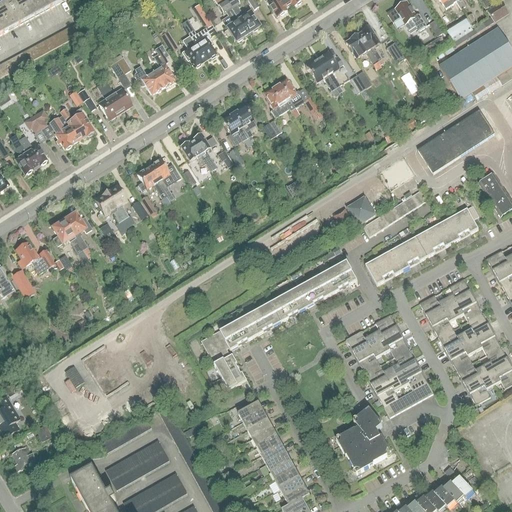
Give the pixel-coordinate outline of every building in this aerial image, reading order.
[(65,0),(11,0),(0,6),(0,37),(66,1),(65,0)] [(248,36),(253,33),(254,33),(258,31),(258,29),(260,28),(251,14),(244,19),(237,8),(239,6),(235,0),(229,0),(226,2),(248,36)] [(259,7),(254,0),(247,0),(254,11),(259,7)] [(272,0),(267,4),(277,19),(287,12),(285,9),(291,5),(292,5),(288,0),(272,0)] [(458,13),(462,10),(455,0),(439,0),(442,4),(449,1),(450,2),(452,0),(455,4),(453,5),(458,13)] [(455,0),(462,10),(466,7),(461,0),(455,0)] [(494,6),(490,0),(480,0),(486,10),(494,6)] [(228,18),(222,22),(228,31),(225,33),(225,35),(227,39),(229,40),(232,37),(236,44),(237,43),(239,44),(243,41),(243,39),(248,36),(226,2),(218,7),(224,16),(226,15),(228,18)] [(402,20),(406,26),(410,32),(416,28),(419,33),(427,28),(420,17),(417,19),(408,4),(397,12),(396,10),(388,15),(394,24),(402,20)] [(494,25),(509,16),(505,10),(501,4),(487,13),(491,19),(494,25)] [(206,30),(212,26),(204,13),(200,6),(193,11),(197,18),(203,27),(204,27),(206,30)] [(477,23),(473,16),(467,19),(471,26),(477,23)] [(455,45),(474,33),(473,30),(468,23),(466,20),(447,32),(449,35),(454,42),(455,45)] [(445,35),(437,22),(430,26),(438,39),(445,35)] [(78,38),(83,35),(77,25),(72,28),(78,38)] [(73,41),(78,38),(72,28),(67,30),(73,41)] [(364,32),(360,35),(380,67),(384,65),(376,53),(375,53),(373,50),(380,45),(369,29),(368,30),(366,29),(363,31),(364,32)] [(73,41),(67,30),(62,33),(68,43),(73,41)] [(217,56),(212,48),(213,47),(208,39),(210,38),(205,31),(195,37),(193,33),(188,36),(189,37),(205,63),(211,59),(212,60),(215,58),(215,57),(217,56)] [(511,50),(499,31),(441,69),(463,103),(462,104),(465,108),(473,103),(470,99),(474,96),(478,104),(489,97),(490,97),(503,88),(511,81),(511,50)] [(63,46),(68,43),(62,33),(57,36),(63,46)] [(160,38),(171,55),(178,50),(168,34),(160,38)] [(382,69),(380,67),(360,35),(356,37),(354,36),(351,38),(351,40),(350,41),(350,42),(345,44),(356,61),(360,58),(365,55),(376,73),(382,69)] [(63,46),(57,36),(52,38),(58,49),(63,46)] [(200,66),(205,63),(189,37),(182,42),(188,52),(183,55),(188,63),(190,62),(195,70),(196,69),(198,69),(200,68),(200,66)] [(53,52),(58,49),(52,38),(47,41),(53,52)] [(53,52),(47,41),(42,44),(48,54),(53,52)] [(43,57),(48,54),(42,44),(37,47),(43,57)] [(405,61),(395,45),(386,50),(396,66),(405,61)] [(160,71),(154,75),(163,90),(165,89),(167,89),(170,87),(170,86),(175,82),(166,67),(169,65),(166,60),(169,58),(166,53),(161,46),(154,50),(157,55),(152,58),(160,71)] [(43,57),(37,47),(32,49),(38,60),(43,57)] [(33,62),(38,60),(32,49),(27,52),(33,62)] [(33,62),(27,52),(22,55),(28,65),(33,62)] [(329,54),(327,55),(325,55),(323,57),(323,58),(317,62),(336,91),(339,88),(340,88),(334,78),(330,76),(339,71),(338,69),(343,66),(338,58),(333,61),(329,54)] [(22,68),(28,65),(22,55),(17,57),(22,68)] [(130,86),(124,76),(114,60),(112,56),(106,60),(111,67),(110,67),(124,90),(130,86)] [(22,68),(17,57),(12,60),(17,71),(22,68)] [(120,57),(114,60),(124,76),(131,72),(123,59),(122,59),(120,57)] [(12,73),(17,71),(12,60),(7,63),(12,73)] [(332,93),(336,91),(317,62),(312,65),(310,64),(308,66),(308,67),(306,68),(316,85),(325,79),(325,83),(332,93)] [(12,73),(7,63),(2,66),(7,76),(12,73)] [(162,91),(163,90),(154,75),(148,79),(141,68),(135,72),(137,74),(135,76),(134,78),(140,88),(143,88),(145,87),(151,97),(157,94),(159,94),(162,93),(162,91)] [(357,77),(366,91),(372,87),(363,73),(357,77)] [(361,94),(366,91),(357,77),(352,80),(361,94)] [(281,86),(276,88),(289,111),(295,119),(300,116),(296,109),(305,103),(298,92),(296,93),(295,93),(294,91),(292,91),(287,81),(285,83),(283,82),(281,84),(281,86)] [(102,86),(120,115),(126,112),(127,112),(130,110),(130,109),(131,108),(121,92),(112,98),(112,92),(106,83),(102,86)] [(115,118),(120,115),(102,86),(97,88),(103,98),(109,100),(99,106),(109,122),(111,121),(112,121),(115,120),(115,118)] [(273,111),(271,112),(275,120),(289,111),(276,88),(274,90),(273,89),(270,91),(270,92),(264,96),(270,104),(270,106),(273,111)] [(89,99),(84,91),(77,95),(83,103),(84,103),(89,99)] [(82,104),(77,95),(71,99),(76,107),(82,104)] [(89,99),(84,103),(90,112),(96,109),(90,99),(89,99)] [(317,123),(324,119),(319,110),(312,99),(305,103),(312,115),(317,123)] [(461,104),(450,111),(452,115),(463,108),(461,104)] [(239,112),(233,115),(248,140),(253,137),(248,131),(254,127),(252,123),(253,123),(244,108),(242,109),(241,109),(239,110),(239,112)] [(43,111),(32,117),(41,131),(47,127),(44,122),(48,119),(43,111)] [(94,134),(80,111),(73,116),(73,117),(71,119),(66,111),(60,114),(62,117),(79,143),(87,138),(89,138),(92,136),(92,135),(94,134)] [(479,112),(418,152),(433,176),(495,136),(479,112)] [(248,140),(233,115),(228,119),(226,118),(224,120),(224,121),(222,122),(231,137),(227,139),(234,149),(248,140)] [(41,131),(32,117),(23,123),(28,131),(31,130),(35,135),(41,131)] [(79,143),(62,117),(50,125),(56,136),(55,137),(64,152),(66,152),(67,152),(70,150),(70,148),(79,143)] [(262,129),(270,141),(282,133),(274,121),(262,129)] [(414,121),(407,126),(410,131),(418,127),(414,121)] [(374,140),(370,133),(365,136),(369,143),(374,140)] [(391,134),(384,138),(387,144),(395,140),(391,134)] [(205,153),(210,150),(202,136),(199,137),(199,136),(195,139),(196,140),(191,143),(210,173),(216,170),(205,153)] [(44,158),(48,156),(42,146),(33,151),(26,140),(19,144),(36,170),(47,164),(44,158)] [(9,157),(0,142),(0,155),(3,161),(9,157)] [(205,176),(210,173),(191,143),(187,146),(186,144),(182,147),(183,148),(181,149),(190,164),(196,160),(201,169),(205,176)] [(15,162),(25,178),(36,170),(19,144),(12,148),(17,155),(19,153),(20,155),(23,155),(24,157),(15,162)] [(235,150),(228,155),(237,169),(244,165),(235,150)] [(234,166),(225,152),(219,156),(228,170),(234,166)] [(383,173),(393,187),(413,174),(403,160),(383,173)] [(149,169),(167,199),(172,196),(165,186),(160,183),(169,177),(160,162),(158,163),(157,163),(154,165),(152,167),(149,169)] [(156,191),(163,201),(167,199),(149,169),(144,172),(142,172),(140,173),(140,175),(138,176),(143,185),(139,187),(143,194),(156,186),(156,191)] [(196,184),(188,172),(182,176),(190,188),(196,184)] [(511,204),(493,176),(479,185),(484,194),(481,196),(486,204),(490,202),(501,219),(511,211),(511,204)] [(296,183),(286,189),(291,198),(301,191),(296,183)] [(134,225),(130,219),(128,220),(124,214),(123,215),(121,211),(123,209),(121,207),(127,204),(118,189),(115,190),(114,190),(112,191),(112,192),(106,196),(128,229),(134,225)] [(421,206),(429,201),(422,191),(415,195),(421,206)] [(415,195),(407,200),(414,211),(421,206),(415,195)] [(106,196),(101,199),(100,199),(97,200),(97,202),(95,203),(105,217),(110,214),(112,216),(113,215),(116,219),(115,220),(119,225),(114,228),(120,237),(129,231),(128,229),(106,196)] [(156,213),(146,198),(140,202),(149,218),(156,213)] [(365,198),(347,209),(358,228),(377,217),(365,198)] [(407,200),(400,205),(406,215),(414,211),(407,200)] [(148,217),(139,203),(131,208),(140,222),(148,217)] [(406,215),(400,205),(392,210),(399,220),(406,215)] [(479,219),(473,207),(455,217),(466,237),(478,231),(473,222),(479,219)] [(355,227),(346,210),(333,218),(343,234),(355,227)] [(392,210),(385,214),(391,225),(399,220),(392,210)] [(385,214),(378,219),(384,229),(391,225),(385,214)] [(90,253),(80,238),(81,237),(80,235),(84,233),(86,236),(93,231),(85,219),(79,222),(76,216),(64,223),(85,256),(90,253)] [(455,217),(442,224),(453,245),(466,237),(455,217)] [(384,229),(378,219),(370,224),(377,234),(384,229)] [(57,249),(62,246),(68,242),(70,245),(70,244),(81,260),(86,257),(85,256),(64,223),(52,231),(57,239),(53,242),(57,249)] [(370,224),(362,229),(369,239),(377,234),(370,224)] [(430,231),(441,251),(453,245),(442,224),(430,231)] [(119,244),(107,225),(99,230),(111,249),(119,244)] [(401,239),(409,234),(407,230),(399,235),(401,239)] [(430,231),(418,238),(429,258),(441,251),(430,231)] [(208,241),(212,247),(222,241),(218,235),(208,241)] [(101,236),(99,238),(96,239),(101,248),(100,249),(106,258),(112,254),(101,236)] [(418,238),(404,245),(415,265),(429,258),(418,238)] [(402,273),(415,265),(404,245),(391,253),(402,273)] [(30,253),(27,247),(16,254),(21,263),(18,265),(22,271),(25,269),(28,273),(34,269),(39,277),(55,266),(46,252),(37,258),(33,252),(30,253)] [(391,253),(378,259),(390,280),(402,273),(391,253)] [(511,256),(506,260),(502,253),(487,261),(496,278),(511,269),(511,256)] [(72,268),(65,257),(59,261),(66,272),(72,268)] [(376,287),(390,280),(378,259),(365,267),(376,287)] [(63,269),(58,262),(55,264),(59,272),(63,269)] [(347,263),(322,277),(332,295),(357,282),(347,263)] [(511,269),(496,278),(506,295),(511,291),(511,269)] [(0,290),(1,292),(0,292),(0,295),(3,300),(13,293),(0,271),(0,290)] [(35,294),(21,272),(10,279),(25,301),(35,294)] [(307,309),(332,295),(322,277),(296,291),(307,309)] [(446,301),(451,311),(473,299),(464,281),(449,289),(453,297),(446,301)] [(296,291),(273,304),(283,323),(307,309),(296,291)] [(439,305),(434,297),(420,305),(429,323),(451,311),(446,301),(439,305)] [(451,311),(457,321),(465,316),(469,324),(483,316),(473,299),(451,311)] [(256,337),(283,323),(273,304),(246,319),(256,337)] [(439,340),(455,331),(451,324),(457,321),(451,311),(429,323),(439,340)] [(492,333),(483,316),(469,324),(473,331),(466,335),(471,345),(492,333)] [(373,337),(378,346),(400,334),(390,317),(375,325),(380,333),(373,337)] [(246,319),(220,333),(228,350),(230,352),(256,337),(246,319)] [(466,335),(459,339),(455,331),(439,340),(448,357),(471,345),(466,335)] [(226,351),(228,350),(220,333),(220,332),(201,343),(228,393),(241,386),(244,391),(250,388),(232,356),(230,358),(226,351)] [(366,341),(361,333),(346,341),(356,358),(378,346),(373,337),(366,341)] [(476,354),(483,350),(487,357),(501,350),(492,333),(471,345),(476,354)] [(395,359),(409,351),(400,334),(378,346),(384,356),(391,352),(395,359)] [(458,374),(473,365),(469,358),(476,354),(471,345),(448,357),(458,374)] [(356,358),(365,376),(381,367),(377,360),(384,356),(378,346),(356,358)] [(511,366),(501,350),(487,357),(491,365),(484,368),(489,378),(511,366)] [(419,368),(409,351),(395,359),(399,367),(392,371),(397,380),(419,368)] [(484,368),(477,372),(473,365),(458,374),(467,390),(489,378),(484,368)] [(489,378),(494,387),(501,383),(505,391),(511,386),(511,368),(511,366),(489,378)] [(365,376),(375,392),(397,380),(392,371),(384,374),(381,367),(365,376)] [(74,368),(64,374),(65,375),(74,390),(84,384),(74,368)] [(413,393),(417,391),(422,388),(428,385),(419,368),(397,380),(402,390),(409,386),(413,393)] [(494,387),(489,378),(467,390),(476,407),(490,399),(486,391),(494,387)] [(397,380),(375,392),(384,409),(389,406),(395,403),(399,401),(395,394),(402,390),(397,380)] [(422,388),(428,398),(433,395),(428,385),(422,388)] [(422,401),(428,398),(422,388),(417,391),(422,401)] [(19,390),(7,397),(11,402),(22,395),(19,390)] [(411,394),(417,404),(422,401),(417,391),(413,393),(411,394)] [(411,407),(417,404),(411,394),(406,397),(411,407)] [(400,400),(406,410),(411,407),(406,397),(400,400)] [(0,402),(0,432),(5,441),(19,432),(14,425),(20,422),(6,399),(0,402)] [(399,401),(395,403),(401,413),(406,410),(400,400),(399,401)] [(389,406),(395,416),(401,413),(395,403),(389,406)] [(243,424),(263,413),(259,404),(238,416),(243,424)] [(354,431),(336,441),(346,459),(347,458),(357,476),(374,466),(373,465),(391,455),(382,438),(379,439),(375,434),(382,427),(379,424),(382,421),(369,406),(363,411),(365,414),(353,424),(358,430),(355,432),(354,431)] [(389,406),(384,409),(390,419),(395,416),(389,406)] [(172,414),(168,408),(158,413),(162,420),(172,414)] [(268,421),(263,413),(243,424),(247,433),(268,421)] [(162,420),(166,427),(176,421),(172,414),(162,420)] [(145,434),(151,430),(146,420),(140,424),(145,434)] [(166,427),(169,433),(179,428),(176,421),(166,427)] [(247,433),(252,441),(273,430),(268,421),(247,433)] [(139,438),(145,434),(140,424),(133,428),(139,438)] [(35,430),(41,444),(51,440),(45,426),(35,430)] [(127,431),(133,441),(139,438),(133,428),(127,431)] [(169,433),(173,440),(183,435),(179,428),(169,433)] [(252,441),(257,449),(277,438),(273,430),(252,441)] [(126,445),(133,441),(127,431),(121,435),(126,445)] [(120,448),(126,445),(121,435),(114,438),(120,448)] [(173,440),(176,447),(186,441),(183,435),(173,440)] [(114,452),(120,448),(114,438),(108,442),(114,452)] [(257,449),(261,458),(282,446),(277,438),(257,449)] [(176,447),(180,453),(190,448),(186,441),(176,447)] [(107,455),(114,452),(108,442),(102,445),(107,455)] [(152,447),(157,457),(164,453),(158,443),(152,447)] [(261,458),(266,466),(286,454),(282,446),(261,458)] [(151,461),(157,457),(152,447),(145,451),(151,461)] [(180,453),(184,460),(194,455),(190,448),(180,453)] [(17,466),(14,467),(17,473),(32,466),(31,464),(34,462),(32,455),(28,457),(24,450),(12,455),(17,466)] [(138,454),(144,464),(151,461),(145,451),(138,454)] [(170,463),(164,453),(157,457),(163,467),(170,463)] [(137,468),(144,464),(138,454),(132,458),(137,468)] [(266,466),(270,475),(291,463),(286,454),(266,466)] [(184,460),(187,467),(197,461),(194,455),(184,460)] [(156,471),(163,467),(157,457),(151,461),(156,471)] [(125,462),(131,472),(137,468),(132,458),(125,462)] [(150,474),(156,471),(151,461),(144,464),(150,474)] [(187,467),(191,473),(201,468),(197,461),(187,467)] [(124,476),(131,472),(125,462),(119,466),(124,476)] [(270,475),(275,483),(296,472),(291,463),(270,475)] [(143,478),(150,474),(144,464),(137,468),(143,478)] [(112,469),(118,479),(124,476),(119,466),(112,469)] [(136,482),(143,478),(137,468),(131,472),(136,482)] [(191,473),(195,480),(204,475),(201,468),(191,473)] [(111,483),(118,479),(112,469),(106,473),(111,483)] [(114,511),(111,505),(116,502),(111,494),(106,496),(92,471),(71,483),(86,511),(114,511)] [(130,485),(136,482),(131,472),(124,476),(130,485)] [(275,483),(280,492),(301,480),(296,472),(275,483)] [(208,481),(204,475),(195,480),(198,487),(208,481)] [(123,489),(130,485),(124,476),(118,479),(123,489)] [(169,480),(175,490),(181,486),(176,476),(169,480)] [(117,493),(123,489),(118,479),(111,483),(117,493)] [(474,479),(469,483),(473,488),(478,484),(474,479)] [(163,483),(168,493),(175,490),(169,480),(163,483)] [(280,492),(284,500),(305,488),(301,480),(280,492)] [(450,485),(451,486),(464,500),(466,502),(473,495),(460,480),(455,484),(453,481),(450,485)] [(198,487),(202,494),(212,488),(208,481),(198,487)] [(162,497),(168,493),(163,483),(156,487),(162,497)] [(240,484),(231,489),(235,495),(243,490),(240,484)] [(181,500),(187,496),(181,486),(175,490),(181,500)] [(464,500),(451,486),(447,489),(444,486),(441,489),(441,490),(455,505),(457,507),(464,500)] [(149,491),(155,501),(162,497),(156,487),(149,491)] [(202,494),(205,500),(215,495),(212,488),(202,494)] [(289,508),(302,501),(310,497),(305,488),(284,500),(289,508)] [(174,503),(181,500),(175,490),(168,493),(174,503)] [(432,494),(433,495),(446,510),(448,511),(455,505),(441,490),(438,494),(435,491),(432,494)] [(148,504),(155,501),(149,491),(143,494),(148,504)] [(167,507),(174,503),(168,493),(162,497),(167,507)] [(148,504),(143,494),(136,498),(142,508),(148,504)] [(205,500),(209,507),(219,501),(215,495),(205,500)] [(444,511),(446,510),(433,495),(429,499),(426,496),(423,499),(424,500),(435,511),(444,511)] [(161,511),(167,507),(162,497),(155,501),(161,511)] [(135,511),(142,508),(136,498),(130,502),(135,511)] [(414,504),(415,505),(421,511),(435,511),(424,500),(420,504),(417,501),(414,504)] [(152,511),(158,511),(161,511),(155,501),(148,504),(152,511)] [(209,507),(211,511),(215,511),(222,508),(219,501),(209,507)] [(281,511),(302,511),(307,510),(302,501),(289,508),(281,511)] [(123,506),(126,511),(135,511),(130,502),(123,506)]
